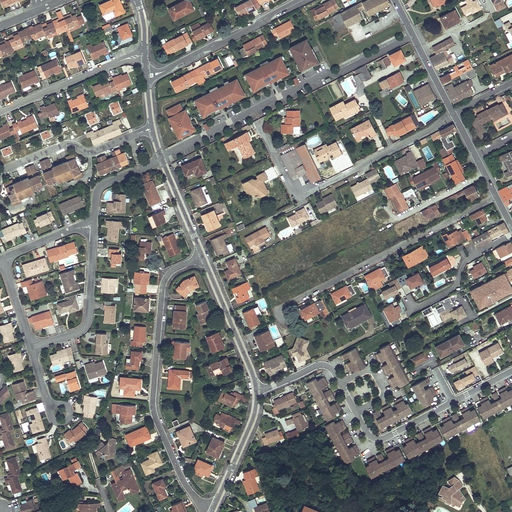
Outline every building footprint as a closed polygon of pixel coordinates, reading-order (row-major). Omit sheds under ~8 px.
[(125,11),(119,0),(111,0),(100,5),(104,14),(113,10),(116,15),(125,11)] [(188,0),(186,0),(169,9),(172,15),(179,11),(181,16),(193,10),(188,0)] [(248,0),(235,7),(240,16),(260,6),(259,4),(257,0),(248,0)] [(335,0),(330,0),(323,4),(324,5),(315,10),(314,8),(311,10),(316,19),(336,9),(335,8),(339,6),(335,0)] [(340,12),(333,16),(334,18),(336,17),(339,24),(345,22),(347,26),(363,18),(359,11),(365,8),(369,15),(391,4),(388,0),(367,0),(363,3),(362,2),(341,13),(340,12)] [(477,0),(475,0),(470,2),(475,11),(482,8),(477,0)] [(492,0),(497,8),(502,5),(500,0),(499,0),(492,0)] [(499,0),(500,0),(502,5),(497,8),(497,10),(505,6),(502,0),(499,0)] [(455,10),(440,17),(443,21),(444,21),(447,27),(460,21),(455,10)] [(179,11),(172,15),(174,20),(181,16),(179,11)] [(505,23),(511,19),(511,18),(511,17),(511,12),(503,17),(505,23)] [(80,25),(76,14),(72,16),(69,17),(68,14),(64,16),(68,27),(69,29),(70,31),(81,27),(80,25)] [(68,27),(64,16),(60,18),(52,21),(58,34),(63,31),(62,30),(68,27)] [(494,21),(497,28),(503,25),(500,18),(494,21)] [(52,21),(52,20),(42,24),(46,35),(47,34),(49,37),(58,34),(52,21)] [(275,28),(272,30),(275,36),(279,34),(280,38),(295,30),(291,20),(283,24),(283,26),(276,30),(275,28)] [(210,22),(206,25),(210,32),(214,30),(210,22)] [(42,24),(41,23),(37,24),(37,26),(29,29),(32,36),(36,34),(37,38),(46,35),(42,24)] [(130,29),(128,23),(118,27),(120,33),(130,29)] [(196,24),(191,27),(197,39),(203,35),(210,32),(206,25),(201,27),(198,28),(196,24)] [(29,29),(28,27),(18,31),(23,42),(33,37),(32,36),(29,29)] [(132,35),(130,29),(120,33),(123,39),(132,35)] [(23,42),(18,31),(8,35),(10,40),(13,46),(23,42)] [(183,34),(165,43),(170,52),(179,47),(178,46),(184,43),(185,45),(188,43),(183,34)] [(263,35),(251,40),(252,42),(244,47),(248,54),(268,43),(263,35)] [(451,37),(433,47),(437,54),(429,58),(435,69),(449,62),(443,51),(455,45),(451,37)] [(305,39),(290,47),(291,48),(294,55),(298,63),(301,69),(302,70),(317,63),(314,58),(316,57),(309,43),(307,44),(305,39)] [(13,46),(10,40),(6,41),(3,43),(3,40),(0,41),(0,46),(3,53),(9,51),(9,52),(15,50),(14,50),(13,46)] [(109,53),(104,41),(93,46),(88,48),(92,58),(99,55),(105,52),(105,54),(109,53)] [(25,46),(23,42),(13,46),(14,50),(25,46)] [(165,43),(162,45),(164,51),(166,50),(168,53),(170,52),(165,43)] [(401,49),(390,55),(395,65),(406,59),(401,49)] [(86,62),(81,51),(65,58),(69,67),(77,64),(77,65),(86,62)] [(511,53),(491,65),(495,73),(504,68),(506,72),(511,69),(511,53)] [(261,66),(246,74),(248,78),(252,86),(254,89),(254,90),(266,84),(270,82),(269,80),(272,78),(273,80),(277,78),(281,76),(289,72),(288,72),(286,68),(283,60),(281,56),(269,62),(261,66)] [(387,56),(382,59),(384,63),(382,64),(384,69),(387,67),(386,66),(391,64),(387,56)] [(203,66),(199,67),(203,76),(204,76),(203,75),(206,74),(207,75),(223,67),(218,58),(210,62),(211,63),(203,67),(203,66)] [(61,69),(57,59),(41,66),(46,77),(50,75),(49,74),(55,71),(61,69)] [(365,65),(356,70),(358,74),(353,76),(357,83),(365,79),(366,80),(371,77),(365,65)] [(199,67),(195,70),(199,79),(202,77),(203,78),(204,78),(203,76),(199,67)] [(473,68),(460,75),(461,78),(468,75),(469,78),(477,74),(473,68)] [(40,81),(35,70),(19,77),(23,86),(29,84),(35,81),(36,83),(40,81)] [(199,79),(195,70),(171,82),(176,91),(196,80),(199,79)] [(455,71),(440,78),(443,83),(460,75),(459,73),(457,74),(455,71)] [(400,72),(380,82),(383,88),(389,84),(390,87),(398,83),(399,83),(404,81),(400,72)] [(116,76),(112,78),(113,81),(117,90),(121,88),(131,84),(127,73),(122,75),(117,78),(116,76)] [(452,84),(445,87),(453,103),(473,92),(470,86),(473,85),(470,79),(454,88),(452,84)] [(244,92),(238,80),(231,83),(230,82),(229,82),(225,84),(219,88),(211,92),(196,99),(198,103),(202,111),(204,115),(204,116),(219,108),(227,104),(238,98),(237,96),(241,94),(244,92)] [(14,91),(10,81),(0,85),(0,98),(1,98),(0,97),(6,94),(14,91)] [(100,83),(92,86),(96,96),(103,93),(111,90),(112,92),(117,90),(113,81),(109,83),(108,81),(101,84),(100,83)] [(413,91),(420,104),(435,97),(428,84),(413,91)] [(72,99),(68,100),(73,111),(89,105),(85,96),(78,98),(73,101),(72,99)] [(342,101),(329,108),(336,119),(343,116),(344,117),(349,114),(349,113),(350,112),(351,113),(356,110),(354,106),(357,104),(354,99),(344,105),(342,101)] [(181,136),(194,130),(192,126),(194,125),(192,121),(190,121),(188,118),(190,117),(188,113),(186,109),(185,109),(184,110),(180,103),(167,110),(171,117),(169,117),(173,125),(175,129),(178,134),(179,133),(181,136)] [(45,106),(41,108),(43,112),(38,114),(40,118),(48,115),(49,116),(59,112),(56,104),(46,108),(45,106)] [(502,112),(498,104),(477,115),(478,116),(471,120),(481,138),(488,135),(482,123),(492,118),(493,120),(499,117),(497,114),(502,112)] [(299,110),(287,110),(288,117),(288,123),(288,124),(286,124),(284,124),(284,125),(284,133),(293,133),(293,125),(300,125),(299,117),(299,110)] [(511,123),(511,112),(494,122),(498,130),(511,123)] [(419,123),(414,114),(411,115),(415,125),(419,123)] [(411,115),(389,126),(393,134),(394,136),(398,134),(398,135),(408,130),(407,129),(415,125),(411,115)] [(21,120),(17,121),(22,132),(38,126),(34,116),(27,119),(22,121),(21,120)] [(93,130),(86,133),(87,137),(90,135),(94,144),(101,141),(100,139),(113,134),(114,135),(122,132),(118,124),(121,123),(120,119),(112,122),(113,123),(94,132),(93,130)] [(369,119),(353,127),(355,131),(353,132),(357,140),(361,138),(360,136),(364,134),(369,131),(370,133),(370,135),(376,132),(369,119)] [(0,127),(0,138),(16,132),(15,131),(14,126),(9,128),(6,123),(3,124),(4,126),(0,127)] [(453,123),(431,135),(434,140),(440,137),(445,147),(439,149),(443,158),(449,155),(446,149),(450,147),(455,145),(452,140),(450,141),(448,142),(446,137),(448,136),(447,134),(456,129),(453,123)] [(238,144),(239,147),(245,157),(255,152),(249,142),(248,140),(247,136),(249,135),(247,132),(228,142),(231,148),(238,144)] [(283,154),(282,155),(291,176),(297,173),(298,175),(303,173),(306,171),(307,173),(306,173),(311,182),(321,177),(305,143),(299,146),(296,141),(289,145),(281,149),(279,150),(280,151),(281,150),(283,154)] [(320,155),(317,156),(319,161),(323,158),(324,159),(328,157),(327,155),(329,154),(332,153),(335,156),(342,153),(336,142),(328,146),(326,144),(322,146),(323,148),(318,151),(320,155)] [(323,148),(322,146),(314,150),(317,156),(320,155),(318,151),(323,148)] [(99,162),(96,163),(100,174),(129,161),(125,151),(122,153),(120,148),(112,151),(114,156),(107,159),(105,154),(97,157),(99,162)] [(503,160),(506,159),(511,169),(511,171),(511,149),(501,155),(503,160)] [(408,154),(398,159),(401,165),(399,165),(402,172),(405,172),(419,165),(417,161),(411,150),(407,153),(408,154)] [(83,175),(74,153),(65,157),(67,160),(52,167),(53,168),(44,172),(49,184),(58,180),(59,182),(74,175),(75,179),(83,175)] [(443,158),(450,171),(461,165),(459,161),(456,162),(455,160),(452,153),(449,155),(443,158)] [(48,158),(40,161),(43,169),(51,165),(48,158)] [(201,158),(182,165),(186,175),(195,171),(199,169),(201,174),(207,172),(201,158)] [(419,165),(421,170),(427,166),(423,158),(417,161),(419,165)] [(435,166),(424,172),(428,182),(439,176),(436,170),(440,169),(436,161),(433,163),(435,166)] [(33,164),(26,167),(29,175),(36,172),(33,164)] [(461,165),(450,171),(456,183),(465,178),(461,172),(460,170),(462,168),(461,165)] [(376,169),(366,174),(368,179),(370,183),(380,178),(376,169)] [(248,180),(243,183),(247,191),(251,189),(255,191),(257,195),(260,196),(267,192),(263,183),(261,184),(260,182),(267,178),(264,172),(258,175),(259,178),(255,179),(252,178),(252,181),(249,183),(248,180)] [(411,175),(408,176),(411,184),(415,182),(418,187),(428,182),(424,172),(412,178),(411,175)] [(12,179),(3,183),(13,205),(21,202),(20,198),(35,192),(34,190),(44,186),(39,174),(29,179),(28,177),(13,183),(12,179)] [(370,183),(368,179),(360,183),(359,185),(357,184),(351,187),(356,197),(373,188),(370,183)] [(151,181),(142,185),(144,190),(150,205),(161,200),(156,188),(154,189),(151,181)] [(391,185),(386,188),(392,198),(391,198),(393,202),(394,202),(398,200),(396,196),(401,193),(396,183),(391,185)] [(511,183),(499,191),(506,204),(511,201),(511,183)] [(474,185),(464,190),(465,193),(469,200),(478,195),(474,185)] [(201,187),(192,190),(198,206),(207,202),(201,187)] [(398,200),(394,202),(399,212),(408,207),(403,197),(404,197),(402,192),(401,193),(396,196),(398,200)] [(457,193),(442,201),(444,203),(445,202),(445,203),(458,196),(457,193)] [(125,194),(116,194),(116,201),(116,203),(114,203),(107,203),(106,212),(124,213),(125,194)] [(338,205),(332,194),(328,196),(329,197),(323,200),(316,204),(321,213),(338,205)] [(80,196),(60,205),(64,214),(76,209),(76,208),(84,204),(80,196)] [(219,210),(226,207),(224,200),(217,203),(219,210)] [(426,220),(440,213),(435,204),(421,211),(426,220)] [(294,214),(288,218),(292,227),(309,218),(304,208),(296,212),(297,213),(297,214),(295,216),(294,214)] [(469,215),(469,216),(471,220),(475,218),(479,224),(487,220),(484,213),(486,213),(483,208),(469,215)] [(165,209),(148,216),(153,227),(165,222),(162,215),(164,214),(165,214),(167,213),(165,209)] [(214,210),(202,215),(205,222),(208,221),(211,229),(220,225),(214,210)] [(51,211),(37,217),(37,219),(40,224),(40,226),(48,223),(47,221),(49,221),(49,222),(51,222),(51,221),(55,219),(51,211)] [(119,221),(109,220),(108,227),(108,236),(111,237),(111,241),(117,241),(118,228),(119,221)] [(18,223),(2,230),(6,239),(12,236),(22,232),(22,234),(27,232),(23,222),(18,224),(18,223)] [(504,222),(472,239),(477,248),(483,244),(482,242),(491,238),(503,231),(504,232),(508,230),(504,222)] [(265,226),(244,237),(249,246),(255,243),(256,242),(258,245),(264,241),(263,239),(269,235),(265,226)] [(447,233),(442,235),(448,246),(465,237),(461,230),(458,232),(456,230),(448,235),(447,233)] [(173,233),(162,237),(170,256),(181,251),(177,242),(176,242),(173,236),(174,235),(173,233)] [(225,234),(212,239),(218,254),(223,252),(224,254),(229,252),(223,239),(227,237),(225,234)] [(210,240),(215,255),(218,254),(212,239),(210,240)] [(152,242),(145,241),(145,247),(140,247),(135,246),(134,258),(144,259),(144,252),(151,252),(152,242)] [(53,255),(49,257),(50,262),(69,256),(68,255),(78,252),(74,242),(66,245),(65,244),(63,245),(64,246),(61,247),(61,245),(59,246),(59,247),(51,249),(53,255)] [(504,244),(496,248),(501,257),(511,250),(511,246),(510,242),(505,245),(504,244)] [(423,246),(409,253),(410,254),(404,257),(408,266),(428,256),(423,246)] [(118,249),(109,249),(108,256),(109,256),(111,256),(111,258),(111,263),(120,263),(121,253),(118,253),(118,249)] [(448,257),(440,261),(439,264),(438,265),(435,263),(428,267),(433,275),(440,272),(440,269),(442,268),(444,269),(453,265),(454,264),(455,262),(455,261),(454,259),(453,257),(452,257),(451,256),(449,256),(448,257)] [(35,261),(26,264),(30,275),(48,269),(45,258),(36,260),(37,262),(35,262),(35,261)] [(235,258),(227,261),(230,269),(225,270),(229,278),(241,273),(235,258)] [(485,259),(471,266),(472,267),(475,265),(477,268),(479,267),(479,268),(487,264),(485,259)] [(380,268),(371,273),(371,275),(366,278),(373,291),(383,285),(380,280),(389,275),(384,267),(381,269),(380,268)] [(74,269),(60,274),(66,293),(78,289),(76,282),(73,275),(75,274),(74,269)] [(141,272),(137,271),(136,283),(135,292),(146,293),(147,283),(148,272),(144,272),(141,272)] [(397,278),(401,286),(406,283),(407,285),(409,284),(412,282),(414,286),(416,289),(421,286),(420,285),(419,282),(423,280),(418,272),(408,277),(406,273),(397,278)] [(511,288),(509,282),(504,274),(504,273),(497,277),(498,279),(494,282),(493,279),(488,282),(489,284),(485,286),(484,284),(471,291),(473,294),(475,293),(477,297),(475,298),(478,305),(483,303),(484,305),(487,304),(488,305),(494,302),(493,301),(502,296),(500,294),(511,288)] [(185,280),(177,288),(185,295),(191,288),(199,285),(194,275),(185,280)] [(117,286),(117,279),(102,278),(102,282),(103,282),(102,292),(114,293),(114,286),(117,286)] [(402,286),(401,286),(397,278),(388,282),(391,287),(382,291),(386,297),(397,292),(395,290),(397,289),(402,286)] [(33,283),(31,279),(21,282),(23,287),(27,286),(29,291),(31,290),(32,292),(31,292),(33,299),(47,295),(42,280),(33,283)] [(247,281),(232,287),(235,292),(237,291),(239,296),(237,297),(239,302),(249,298),(246,290),(250,289),(247,281)] [(346,286),(336,291),(337,293),(332,295),(336,303),(355,293),(351,284),(347,286),(346,286)] [(500,294),(502,296),(511,290),(511,288),(500,294)] [(74,295),(68,297),(69,300),(57,304),(60,313),(67,311),(67,309),(69,308),(69,310),(70,312),(79,309),(74,295)] [(462,306),(455,309),(450,312),(448,308),(453,305),(452,305),(454,304),(450,296),(442,300),(444,305),(437,308),(439,312),(440,312),(442,311),(443,314),(441,315),(444,320),(453,315),(454,317),(456,315),(458,319),(467,315),(462,306)] [(149,298),(135,297),(134,310),(148,311),(149,298)] [(306,319),(324,309),(326,314),(329,312),(322,299),(315,303),(314,302),(306,306),(307,308),(301,311),(306,319)] [(206,300),(196,305),(199,313),(197,314),(201,324),(212,319),(207,309),(209,308),(206,300)] [(349,312),(342,316),(344,321),(347,319),(350,324),(351,325),(354,325),(372,316),(371,314),(365,303),(357,308),(357,309),(353,312),(352,310),(349,312)] [(390,326),(402,321),(398,312),(402,310),(399,304),(394,307),(392,303),(382,308),(390,326)] [(115,305),(104,304),(104,308),(105,308),(105,315),(106,315),(106,317),(105,317),(104,322),(114,322),(115,305)] [(186,306),(175,305),(173,324),(185,325),(187,310),(186,310),(186,306)] [(258,305),(243,312),(245,317),(246,316),(251,326),(260,322),(256,313),(261,311),(258,305)] [(430,306),(422,310),(424,315),(432,310),(430,306)] [(511,309),(510,306),(495,313),(501,323),(508,319),(508,318),(511,316),(511,312),(511,310),(511,309)] [(50,312),(32,317),(35,327),(48,323),(49,325),(54,324),(50,312)] [(476,321),(471,324),(473,329),(474,330),(479,327),(476,321)] [(11,322),(0,325),(0,328),(4,343),(14,340),(12,332),(10,327),(12,326),(11,322)] [(145,326),(135,325),(134,340),(133,340),(132,346),(143,347),(143,341),(145,341),(146,337),(144,337),(144,331),(145,332),(145,326)] [(269,330),(255,335),(260,345),(263,344),(265,349),(275,344),(269,330)] [(106,333),(97,333),(96,342),(98,342),(97,352),(107,353),(107,349),(111,349),(111,343),(107,343),(107,342),(106,342),(106,333)] [(217,333),(207,337),(213,351),(225,346),(222,340),(220,341),(217,333)] [(460,334),(436,346),(440,353),(443,351),(445,354),(451,351),(448,345),(452,343),(455,349),(462,346),(460,342),(463,340),(460,334)] [(307,340),(298,336),(293,347),(288,350),(291,357),(294,355),(294,354),(295,353),(296,355),(299,361),(308,357),(306,351),(303,350),(302,348),(303,345),(305,344),(307,340)] [(190,342),(175,340),(174,345),(176,345),(175,356),(186,357),(187,346),(190,346),(190,342)] [(309,340),(307,340),(305,344),(303,345),(302,348),(303,350),(306,351),(308,357),(310,357),(306,347),(309,340)] [(499,342),(479,353),(486,365),(494,361),(492,357),(503,351),(499,342)] [(393,387),(399,383),(401,386),(409,381),(389,343),(381,348),(382,350),(375,353),(379,361),(386,358),(388,363),(382,366),(386,374),(393,371),(395,375),(388,379),(393,387)] [(58,353),(50,355),(53,365),(70,359),(69,355),(73,353),(71,347),(62,350),(63,351),(58,353)] [(366,366),(356,347),(341,355),(343,359),(349,356),(352,360),(345,364),(349,372),(356,368),(357,371),(366,366)] [(142,351),(132,350),(131,359),(128,358),(127,362),(126,367),(139,368),(139,359),(141,359),(142,351)] [(425,351),(412,358),(415,365),(429,358),(425,351)] [(20,352),(8,356),(14,372),(23,369),(21,362),(19,357),(21,356),(20,352)] [(462,353),(454,358),(456,362),(448,366),(451,372),(468,363),(462,353)] [(282,355),(264,362),(268,373),(275,370),(287,365),(282,355)] [(223,359),(207,365),(210,375),(222,370),(224,374),(232,370),(229,364),(226,366),(223,359)] [(89,364),(85,365),(89,379),(107,373),(103,361),(96,364),(90,366),(89,364)] [(190,370),(170,368),(168,387),(180,388),(181,376),(193,377),(193,372),(189,372),(190,370)] [(80,388),(75,370),(56,377),(57,381),(65,379),(64,377),(66,376),(67,378),(67,380),(68,380),(69,382),(68,382),(71,391),(80,388)] [(476,378),(473,372),(455,382),(458,388),(476,378)] [(328,385),(324,376),(317,380),(316,378),(307,383),(327,420),(336,415),(335,413),(342,409),(337,401),(330,405),(328,401),(335,397),(331,389),(324,393),(321,388),(328,385)] [(141,378),(121,377),(121,387),(124,387),(124,394),(134,395),(135,388),(135,386),(140,386),(141,378)] [(430,383),(427,377),(412,386),(421,402),(424,406),(432,402),(430,397),(436,394),(432,386),(425,390),(423,386),(430,383)] [(23,381),(12,385),(17,400),(21,399),(22,403),(36,399),(33,390),(27,392),(25,393),(24,391),(26,390),(23,381)] [(364,384),(357,388),(360,394),(367,391),(364,384)] [(10,396),(7,385),(0,392),(0,403),(6,397),(10,396)] [(483,407),(479,409),(484,417),(491,413),(491,414),(511,404),(510,403),(511,402),(511,391),(509,393),(508,391),(506,387),(498,391),(502,397),(500,398),(496,392),(492,394),(495,401),(491,403),(487,396),(480,400),(482,405),(483,407)] [(221,392),(218,399),(232,406),(234,402),(238,404),(240,398),(242,395),(235,392),(233,395),(226,392),(221,392)] [(286,395),(274,400),(275,404),(277,406),(278,410),(297,402),(293,392),(287,395),(286,395)] [(85,404),(83,412),(85,412),(84,417),(90,418),(91,413),(94,414),(97,397),(89,396),(89,394),(87,393),(87,395),(85,395),(84,399),(86,399),(85,404)] [(378,410),(373,412),(381,428),(413,411),(408,403),(406,404),(402,397),(394,401),(398,408),(394,410),(390,404),(382,408),(386,415),(381,417),(378,410)] [(136,405),(117,404),(116,413),(121,413),(120,422),(130,422),(130,413),(132,414),(135,414),(136,405)] [(446,426),(442,429),(446,437),(454,433),(455,434),(473,424),(472,423),(480,419),(476,410),(472,413),(471,411),(468,406),(461,410),(464,417),(460,420),(456,413),(452,415),(456,422),(454,423),(450,416),(443,420),(445,424),(446,426)] [(38,407),(29,411),(30,415),(33,423),(30,424),(33,433),(45,429),(42,421),(41,421),(40,419),(42,418),(38,407)] [(8,412),(0,414),(0,418),(3,427),(0,428),(0,430),(1,433),(10,430),(13,429),(8,412)] [(217,422),(217,423),(224,426),(223,428),(230,431),(235,421),(236,418),(221,412),(220,415),(217,414),(214,421),(217,422)] [(294,418),(286,421),(287,425),(294,422),(295,425),(297,429),(298,431),(308,426),(302,414),(301,414),(294,418)] [(325,425),(338,449),(343,460),(345,463),(354,458),(353,456),(360,452),(359,451),(357,447),(355,444),(352,446),(349,448),(347,445),(347,443),(353,440),(349,432),(342,435),(340,431),(346,427),(342,419),(336,423),(334,420),(325,425)] [(70,430),(64,434),(70,442),(73,440),(75,442),(86,433),(80,425),(74,430),(72,432),(71,430),(70,430)] [(146,426),(126,434),(131,445),(142,440),(141,439),(150,436),(146,426)] [(189,426),(177,431),(179,436),(181,435),(186,445),(196,441),(189,426)] [(404,448),(409,457),(410,457),(417,453),(417,454),(435,444),(435,443),(443,439),(438,430),(434,432),(433,431),(431,426),(423,430),(427,437),(425,438),(421,431),(417,434),(421,440),(416,443),(413,436),(405,440),(407,444),(408,446),(405,448),(404,448)] [(278,429),(265,434),(266,437),(263,438),(266,445),(282,438),(279,433),(278,429)] [(297,429),(290,432),(294,439),(300,436),(298,431),(297,429)] [(1,433),(0,432),(0,437),(2,437),(6,449),(15,446),(10,430),(1,433)] [(102,441),(96,446),(99,449),(96,452),(99,456),(102,453),(103,454),(104,457),(108,456),(109,457),(114,456),(113,452),(115,451),(113,445),(116,439),(109,436),(107,442),(105,444),(102,441)] [(39,443),(35,444),(41,460),(51,457),(48,448),(45,441),(47,441),(45,437),(38,439),(39,443)] [(225,442),(213,437),(207,452),(218,457),(225,442)] [(375,456),(367,460),(370,464),(371,466),(366,468),(371,477),(379,473),(380,474),(398,464),(397,463),(405,459),(401,450),(397,452),(396,451),(393,446),(386,450),(389,457),(385,459),(381,453),(377,455),(381,462),(378,463),(375,456)] [(151,458),(142,462),(147,474),(155,470),(154,467),(162,463),(157,451),(149,455),(151,458)] [(15,457),(6,460),(10,472),(7,473),(8,477),(17,474),(21,473),(15,457)] [(213,465),(199,459),(194,469),(193,472),(203,477),(205,474),(208,475),(213,465)] [(73,463),(63,467),(64,471),(61,473),(64,479),(68,477),(72,486),(81,482),(77,472),(74,473),(73,470),(81,466),(78,460),(77,460),(73,463)] [(121,479),(112,483),(119,500),(125,498),(123,492),(120,486),(127,483),(129,490),(131,494),(138,491),(130,469),(121,472),(124,478),(124,480),(121,481),(121,479)] [(259,489),(254,476),(251,469),(244,472),(246,479),(243,481),(248,493),(259,489)] [(8,477),(4,478),(5,482),(9,481),(13,494),(22,491),(17,474),(8,477)] [(459,480),(456,475),(450,479),(453,484),(459,480)] [(162,479),(153,483),(160,499),(168,496),(164,487),(165,486),(162,479)] [(463,486),(459,480),(453,484),(450,479),(448,481),(451,485),(448,487),(443,484),(439,491),(443,493),(442,496),(446,499),(445,501),(449,503),(453,506),(455,504),(460,506),(462,501),(460,497),(462,496),(459,491),(456,493),(454,491),(458,489),(463,486)] [(129,490),(127,483),(120,486),(123,492),(129,490)] [(443,493),(439,491),(436,496),(445,501),(446,499),(442,496),(443,493)] [(33,499),(26,501),(27,503),(20,505),(21,509),(20,509),(21,511),(41,511),(41,509),(39,510),(37,503),(34,503),(33,499)] [(185,511),(181,501),(173,504),(175,508),(174,509),(175,511),(185,511)] [(100,502),(79,503),(79,507),(80,507),(80,511),(96,511),(96,507),(100,507),(100,502)]
